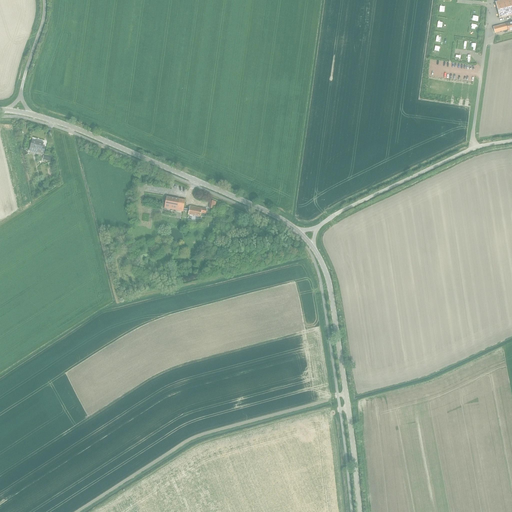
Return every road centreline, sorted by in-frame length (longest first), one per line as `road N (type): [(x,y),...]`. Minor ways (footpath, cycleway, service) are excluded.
road 1 (tertiary): [(358,511),(324,265),(312,247)]
road 2 (tertiary): [(298,231),(73,128)]
road 3 (unclassified): [(511,140),(473,148),(316,229)]
road 4 (track): [(110,301),(73,128)]
